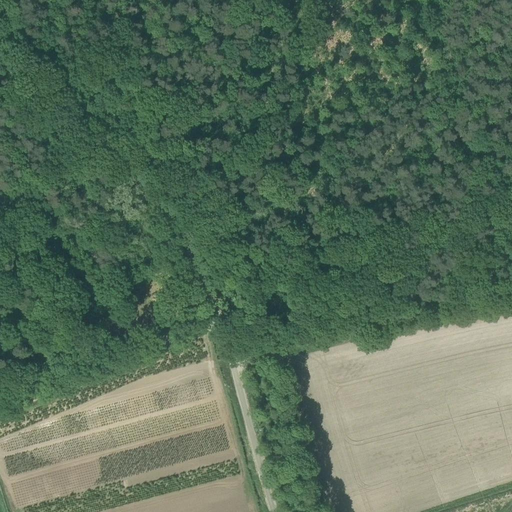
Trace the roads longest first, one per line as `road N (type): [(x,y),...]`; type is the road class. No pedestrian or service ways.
road 1 (unclassified): [(232,363),(182,243),(144,190),(59,105),(0,61)]
road 2 (unclassified): [(511,291),(232,363)]
road 3 (track): [(0,416),(219,328)]
road 4 (track): [(144,190),(157,158),(99,0)]
road 5 (unclassified): [(272,511),(232,363)]
